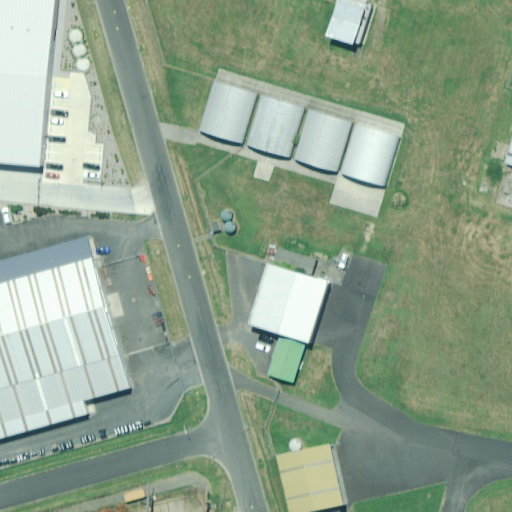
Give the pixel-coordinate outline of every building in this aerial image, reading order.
[(0,0),(0,158),(52,164),(66,0),(0,0)] [(345,0),(343,6),(333,36),(341,38),(338,47),(356,53),(359,44),(366,46),(379,6),(376,5),(377,0),(345,0)] [(261,93),(217,80),(202,128),(246,142),(261,93)] [(308,107),(264,94),(248,142),(293,156),(308,107)] [(356,123),(311,109),(296,157),(340,170),(356,123)] [(402,137),(358,123),(343,171),(388,185),(402,137)] [(509,146),(496,143),(491,161),(504,164),(509,146)] [(90,236),(0,261),(0,439),(97,412),(93,400),(134,388),(90,236)] [(387,267),(352,256),(342,288),(377,299),(387,267)] [(334,282),(273,262),(253,324),(283,333),(310,341),(314,343),(334,282)] [(270,375),(297,383),(310,341),(283,333),(270,375)] [(315,511),(349,504),(335,444),(282,456),(294,511),(315,511)]
